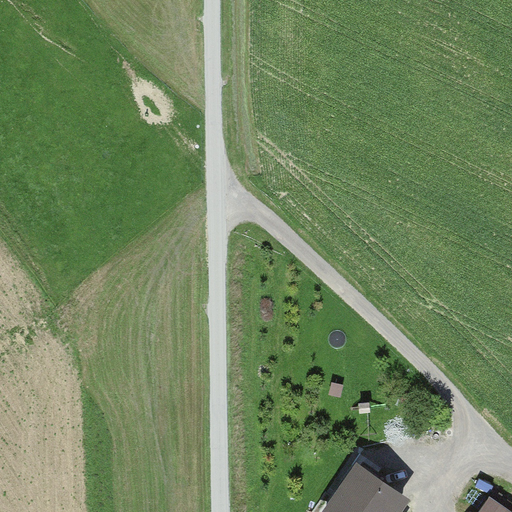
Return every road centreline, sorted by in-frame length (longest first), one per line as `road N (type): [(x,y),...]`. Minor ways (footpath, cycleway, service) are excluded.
road 1 (unclassified): [(214,0),(221,511)]
road 2 (track): [(217,170),(511,466)]
